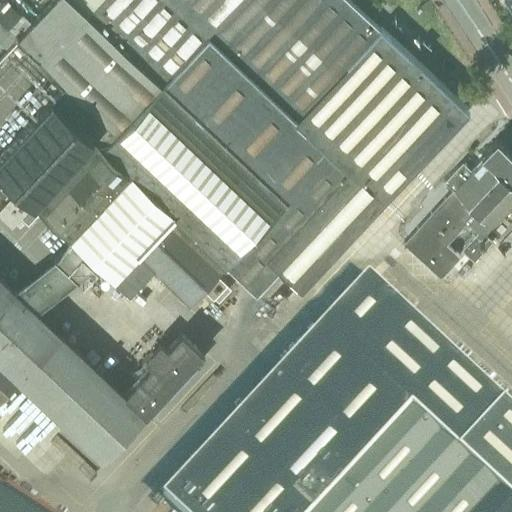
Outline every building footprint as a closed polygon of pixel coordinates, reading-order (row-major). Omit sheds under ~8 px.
[(100,262),(128,289),(152,264),(189,298),(201,285),(218,300),(230,287),(214,269),(224,262),(256,290),(279,265),(301,286),(467,108),(381,28),(379,29),(347,0),(51,0),(22,30),(10,43),(21,53),(28,47),(65,82),(2,150),(0,148),(0,166),(19,184),(0,203),(0,211),(11,222),(19,213),(27,220),(41,206),(73,236),(100,262)] [(0,0),(0,42),(6,48),(10,43),(22,30),(14,22),(10,26),(0,16),(0,6),(3,9),(10,2),(7,0),(0,0)] [(466,175),(456,166),(448,174),(456,182),(402,242),(440,276),(459,255),(446,242),(467,219),(478,230),(462,247),(474,258),(491,240),(483,233),(485,231),(485,232),(497,219),(496,218),(511,201),(511,155),(495,140),(480,156),(482,157),(466,175)] [(0,399),(3,403),(23,376),(104,453),(201,351),(181,333),(122,395),(35,313),(85,275),(100,262),(73,236),(61,251),(10,290),(0,280),(0,399)] [(511,446),(511,412),(502,404),(367,278),(161,499),(174,511),(450,511),(505,454),(511,446)] [(511,511),(511,446),(449,511),(511,511)]
